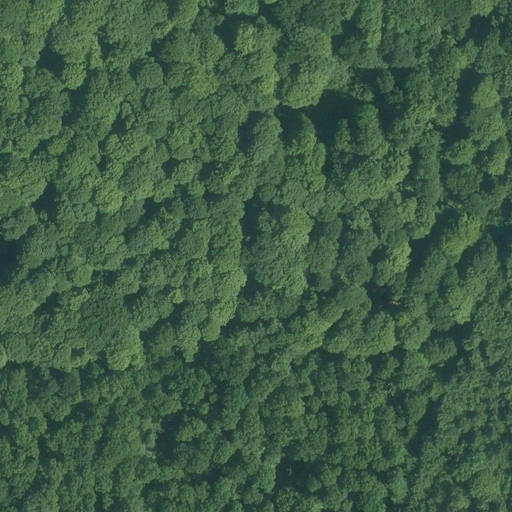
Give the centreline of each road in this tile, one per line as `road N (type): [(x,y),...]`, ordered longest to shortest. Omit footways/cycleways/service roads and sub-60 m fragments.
road 1 (track): [(0,352),(174,332),(472,333)]
road 2 (track): [(511,227),(395,511)]
